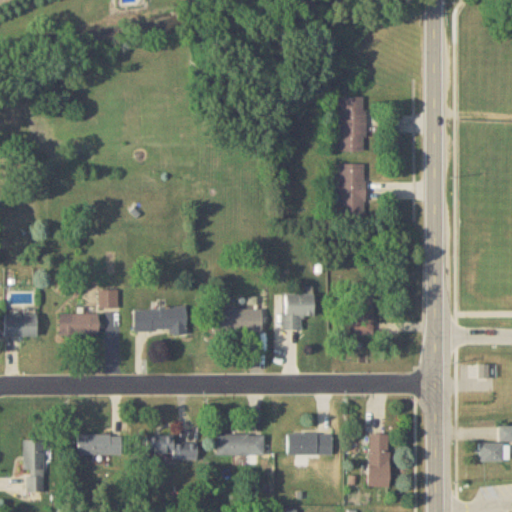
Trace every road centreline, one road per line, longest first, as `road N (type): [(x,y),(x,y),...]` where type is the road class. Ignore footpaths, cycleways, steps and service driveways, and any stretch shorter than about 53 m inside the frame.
road 1 (tertiary): [(437,511),(435,0)]
road 2 (residential): [(435,378),(0,384)]
